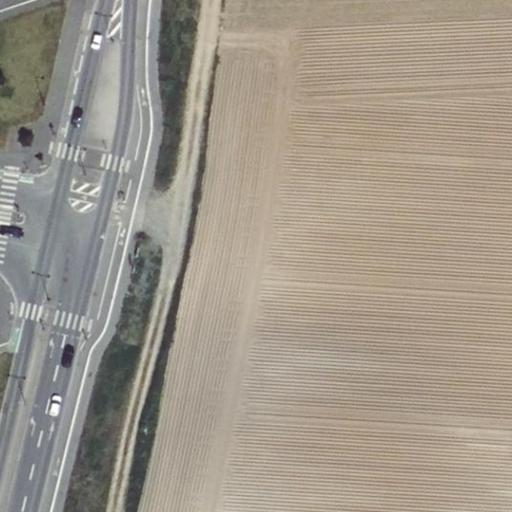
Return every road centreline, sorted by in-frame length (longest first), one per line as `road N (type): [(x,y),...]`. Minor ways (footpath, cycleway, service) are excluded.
road 1 (secondary): [(32,511),(91,259)]
road 2 (secondary): [(102,215),(127,99),(130,0)]
road 3 (secondary): [(48,248),(0,453)]
road 4 (secondary): [(108,0),(57,203)]
